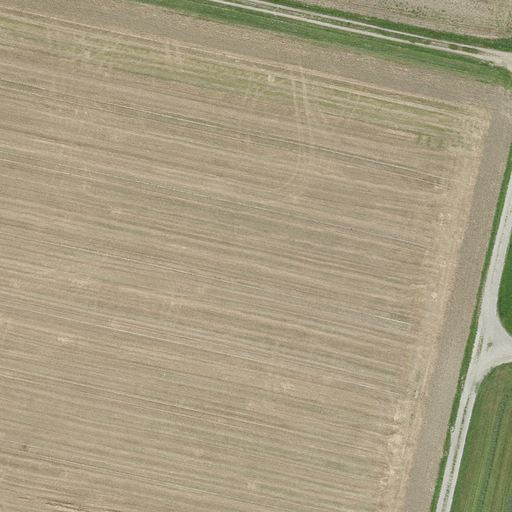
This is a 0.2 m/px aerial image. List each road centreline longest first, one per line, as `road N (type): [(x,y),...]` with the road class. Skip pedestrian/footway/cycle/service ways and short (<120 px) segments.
road 1 (track): [(449,511),(511,213)]
road 2 (track): [(511,64),(218,0)]
